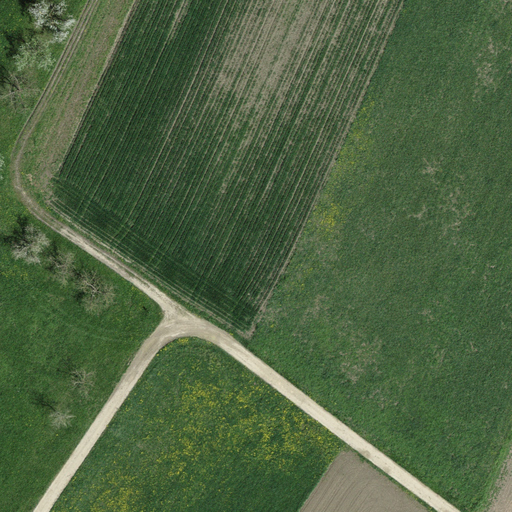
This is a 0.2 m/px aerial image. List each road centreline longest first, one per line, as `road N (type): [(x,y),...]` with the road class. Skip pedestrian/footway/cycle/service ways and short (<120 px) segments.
road 1 (track): [(177,315),(32,205),(20,151),(90,0)]
road 2 (track): [(177,315),(445,511)]
road 3 (track): [(43,511),(177,315)]
